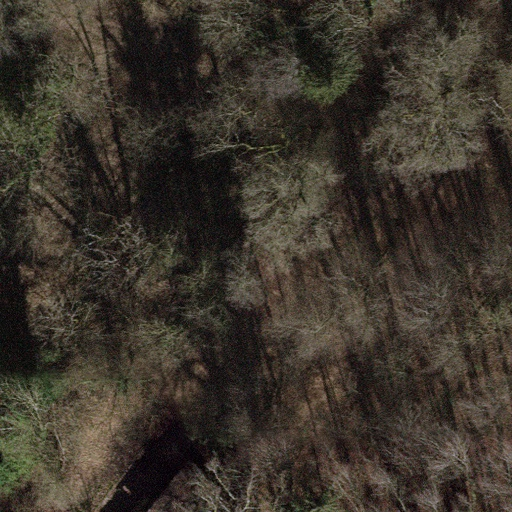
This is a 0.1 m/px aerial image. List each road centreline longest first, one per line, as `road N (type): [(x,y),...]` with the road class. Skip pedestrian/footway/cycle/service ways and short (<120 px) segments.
road 1 (track): [(511,90),(381,172),(65,511)]
road 2 (track): [(239,511),(511,155)]
